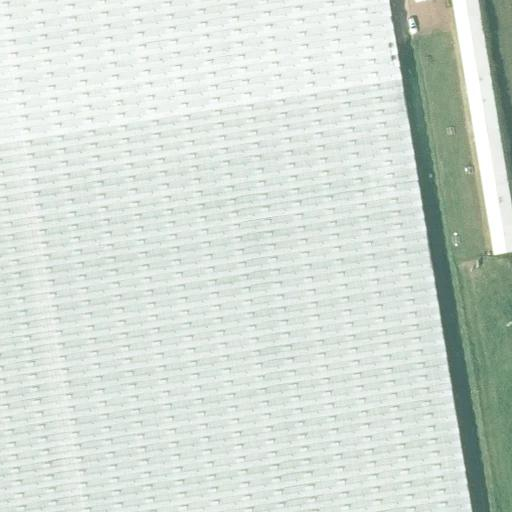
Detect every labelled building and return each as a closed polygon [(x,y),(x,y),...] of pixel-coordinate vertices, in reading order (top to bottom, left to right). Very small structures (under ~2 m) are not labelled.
[(0,0),(0,511),(471,511),(388,0),(0,0)] [(477,0),(452,0),(458,34),(482,30),(477,0)] [(482,30),(458,34),(468,94),(492,90),(482,30)] [(492,90),(468,94),(477,152),(501,149),(492,90)] [(501,149),(477,152),(486,204),(510,200),(501,149)] [(511,214),(510,200),(486,204),(494,255),(511,252),(511,214)]
